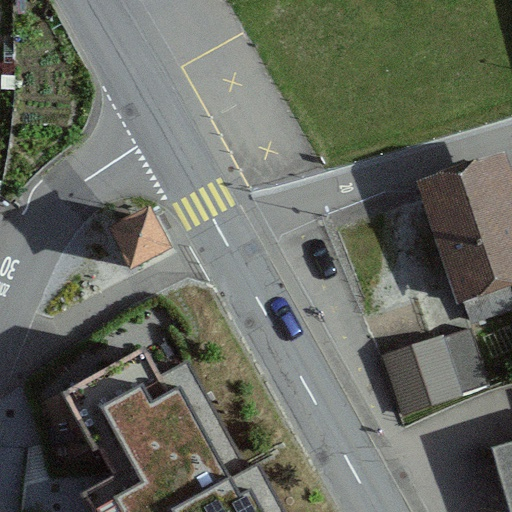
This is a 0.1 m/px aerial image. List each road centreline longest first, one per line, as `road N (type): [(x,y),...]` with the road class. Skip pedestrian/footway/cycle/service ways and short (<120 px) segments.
road 1 (secondary): [(377,511),(221,233)]
road 2 (residential): [(511,136),(331,190),(221,233)]
road 3 (residential): [(164,129),(67,190),(45,214),(0,318)]
road 4 (secondary): [(164,129),(91,0)]
